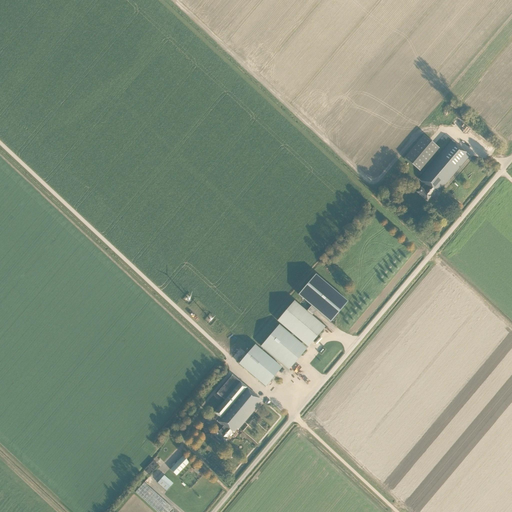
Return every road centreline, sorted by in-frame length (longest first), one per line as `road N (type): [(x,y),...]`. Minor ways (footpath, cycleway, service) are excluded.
road 1 (unclassified): [(212,511),(511,157)]
road 2 (track): [(293,413),(0,144)]
